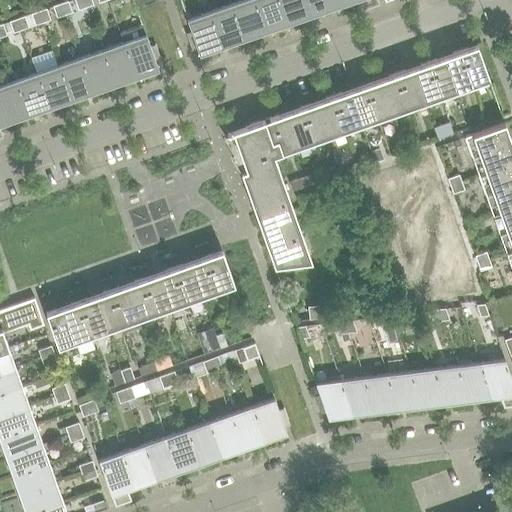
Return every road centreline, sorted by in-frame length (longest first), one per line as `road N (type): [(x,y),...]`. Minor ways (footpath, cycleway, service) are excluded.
road 1 (residential): [(0,172),(484,0)]
road 2 (residential): [(186,511),(332,461),(511,435)]
